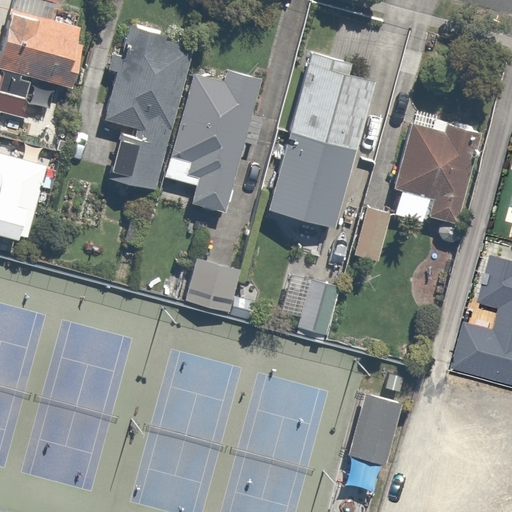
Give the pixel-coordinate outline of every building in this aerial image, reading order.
[(65,0),(15,0),(0,55),(0,116),(35,126),(47,84),(78,93),(93,39),(58,30),(65,0)] [(205,41),(132,20),(102,123),(125,130),(109,185),(158,199),(164,180),(200,58),(205,41)] [(384,73),(307,53),(263,222),(355,246),(367,199),(353,195),(384,73)] [(200,58),(164,180),(195,189),(190,206),(227,217),(268,78),(200,58)] [(489,135),(415,114),(385,222),(459,242),(489,135)] [(0,246),(28,254),(52,160),(0,145),(0,246)] [(242,266),(200,256),(188,308),(230,318),(242,266)] [(349,297),(307,284),(291,338),(333,350),(349,297)] [(399,375),(385,371),(381,385),(395,389),(399,375)] [(395,399),(359,389),(342,451),(378,460),(395,399)]
